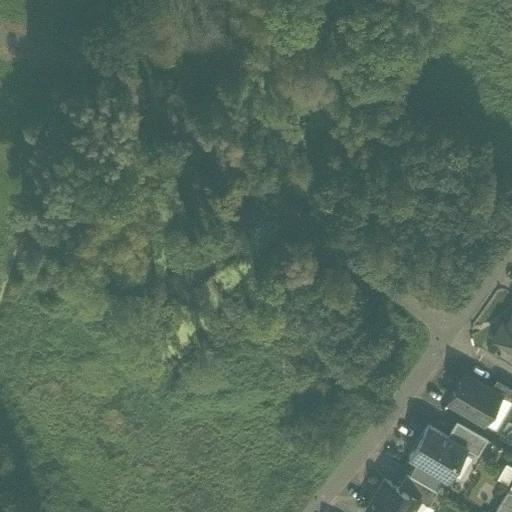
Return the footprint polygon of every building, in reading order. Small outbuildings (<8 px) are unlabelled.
[(492,337),(511,348),(511,311),(505,323),(502,321),(492,337)] [(490,389),(464,373),(448,400),(485,422),(500,395),(490,389)] [(511,398),(511,388),(496,379),(490,389),(500,395),(511,401),(511,398)] [(487,438),(456,420),(447,435),(467,447),(466,448),(477,455),(487,438)] [(447,435),(427,423),(408,456),(447,479),(466,448),(467,447),(447,435)] [(511,467),(506,464),(498,478),(507,483),(511,472),(511,467)] [(437,491),(406,473),(398,486),(418,499),(428,505),(437,491)] [(398,486),(384,478),(365,509),(369,511),(410,511),(418,499),(398,486)] [(495,510),(498,511),(511,511),(511,492),(508,490),(495,510)]
